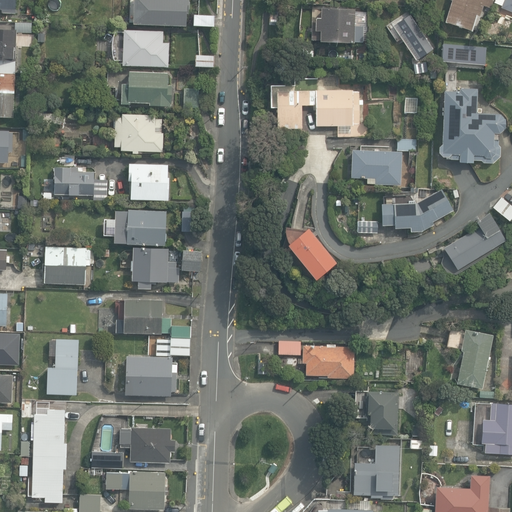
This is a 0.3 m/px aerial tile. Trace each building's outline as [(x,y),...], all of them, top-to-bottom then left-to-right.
[(3,13),(16,13),(16,0),(0,0),(0,9),(3,9),(3,13)] [(134,0),(134,24),(186,26),(187,14),(189,14),(189,10),(190,10),(190,2),(189,1),(189,0),(134,0)] [(452,0),(445,22),(472,31),(477,15),(480,16),(483,5),(492,8),(494,0),(452,0)] [(511,0),(504,0),(501,8),(511,12),(511,0)] [(320,42),(354,43),(354,41),(363,42),(363,26),(354,26),(355,9),(322,8),(321,19),(317,19),(316,21),(313,21),(312,40),(321,40),(320,42)] [(432,48),(410,15),(393,27),(405,45),(408,43),(415,52),(420,48),(424,54),(432,48)] [(194,26),(214,27),(214,16),(194,16),(194,26)] [(166,64),(167,40),(162,40),(162,29),(122,27),(122,30),(114,29),(111,41),(111,47),(113,58),(121,58),(121,63),(166,64)] [(0,115),(12,116),(16,29),(0,28),(0,115)] [(484,45),(442,41),(440,60),(483,63),(484,45)] [(195,64),(213,64),(213,53),(195,53),(195,64)] [(149,104),(169,105),(171,84),(167,84),(167,82),(168,77),(167,77),(167,71),(128,70),(128,82),(121,82),(121,102),(129,103),(129,100),(149,101),(149,104)] [(388,97),(399,97),(399,83),(389,83),(388,97)] [(197,107),(198,87),(183,87),(183,106),(197,107)] [(336,123),(337,134),(367,134),(367,122),(358,122),(358,102),(362,102),(362,98),(358,98),(358,89),(276,89),(276,126),(300,126),(300,103),(314,103),(314,123),(336,123)] [(477,113),(477,89),(457,89),(457,91),(444,91),(442,144),(438,147),(438,153),(442,157),(449,158),(449,159),(459,160),(459,163),(473,163),(473,160),(482,161),(483,163),(493,163),(500,157),(500,147),(499,145),(498,134),(499,134),(505,129),(504,119),(500,115),(477,113)] [(404,113),(417,113),(418,98),(405,97),(404,113)] [(132,151),(137,151),(137,149),(161,150),(161,132),(160,132),(160,118),(154,118),(154,113),(121,112),(121,116),(114,116),(113,145),(120,145),(120,148),(132,149),(132,151)] [(0,130),(0,163),(8,164),(8,152),(13,153),(14,133),(8,133),(8,131),(0,130)] [(397,151),(416,152),(416,140),(398,139),(397,151)] [(400,185),(402,152),(352,150),(351,178),(367,178),(367,184),(400,185)] [(129,196),(167,198),(168,175),(166,175),(167,162),(128,161),(127,178),(130,178),(129,196)] [(92,196),(105,197),(105,178),(93,177),(93,170),(82,170),(82,166),(54,165),(53,192),(92,192),(92,196)] [(415,200),(380,202),(381,222),(392,222),(392,225),(409,225),(409,229),(420,229),(432,223),(432,219),(452,208),(440,186),(415,200)] [(493,207),(509,220),(511,216),(511,206),(501,197),(493,207)] [(166,209),(127,208),(126,209),(114,208),(114,217),(103,217),(102,234),(114,234),(113,242),(164,244),(166,209)] [(194,231),(196,209),(184,208),(182,230),(194,231)] [(444,248),(456,269),(506,240),(490,211),(476,222),(480,227),(444,248)] [(288,243),(315,277),(336,261),(308,227),(288,243)] [(43,280),(84,282),(85,263),(88,263),(89,248),(85,248),(86,246),(44,245),(43,280)] [(137,286),(150,286),(150,279),(177,280),(177,266),(175,266),(175,260),(167,260),(167,246),(132,245),(131,279),(137,279),(137,286)] [(0,267),(5,268),(5,260),(8,260),(8,254),(5,254),(5,248),(0,247),(0,267)] [(180,267),(199,269),(200,249),(182,248),(180,267)] [(190,352),(190,323),(170,323),(171,315),(161,315),(161,298),(115,297),(115,301),(119,301),(119,316),(116,316),(115,331),(161,332),(161,330),(170,330),(170,352),(190,352)] [(455,380),(481,386),(485,364),(487,365),(489,354),(487,354),(492,333),(464,327),(464,328),(449,325),(446,344),(462,347),(455,380)] [(76,392),(78,337),(55,337),(55,338),(48,337),(48,354),(54,354),(54,365),(47,364),(46,391),(76,392)] [(279,354),(300,354),(301,341),(279,341),(279,354)] [(328,377),(353,378),(354,347),(336,346),(336,344),(327,344),(327,346),(304,346),(303,362),(306,363),(306,374),(328,375),(328,377)] [(422,352),(404,350),(402,380),(419,381),(422,352)] [(124,392),(170,394),(170,389),(175,389),(175,364),(171,364),(171,355),(125,353),(124,392)] [(5,368),(19,368),(19,357),(4,357),(5,368)] [(0,401),(12,402),(13,375),(0,374),(0,401)] [(291,387),(250,387),(249,397),(291,397),(291,387)] [(362,392),(361,418),(367,418),(366,434),(398,435),(398,406),(400,406),(400,396),(399,396),(399,391),(366,390),(366,392),(362,392)] [(483,450),(511,452),(511,401),(489,401),(488,418),(481,417),(481,419),(476,418),(474,442),(484,443),(483,450)] [(44,499),(61,499),(62,465),(65,465),(65,441),(63,440),(64,407),(47,407),(46,412),(33,411),(31,493),(44,494),(44,499)] [(0,445),(1,426),(11,427),(11,412),(0,411),(0,445)] [(129,459),(169,461),(170,449),(174,449),(174,437),(170,437),(170,426),(130,424),(130,427),(119,426),(118,441),(120,441),(120,445),(129,445),(129,459)] [(413,436),(421,436),(421,426),(413,426),(413,436)] [(20,453),(28,453),(29,439),(20,439),(20,453)] [(410,448),(422,449),(423,440),(411,439),(410,448)] [(380,497),(392,497),(393,493),(397,493),(399,443),(374,442),(374,461),(354,460),(353,491),(370,492),(370,495),(380,495),(380,497)] [(87,472),(101,472),(102,466),(121,466),(122,449),(91,449),(91,466),(87,466),(87,472)] [(129,508),(165,509),(165,494),(168,494),(168,487),(165,487),(166,486),(167,485),(167,482),(167,478),(166,476),(166,472),(130,470),(130,473),(107,472),(106,488),(129,489),(129,508)] [(434,511),(509,511),(510,508),(488,507),(490,476),(471,475),(470,488),(436,486),(434,511)] [(99,510),(99,492),(78,492),(78,510),(99,510)]
